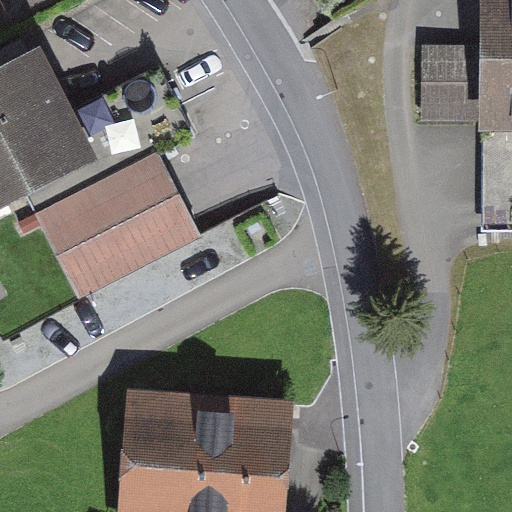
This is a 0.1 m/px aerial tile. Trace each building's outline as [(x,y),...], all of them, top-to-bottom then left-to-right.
[(511,0),(486,0),(488,229),(511,229),(511,0)] [(34,60),(0,77),(0,198),(83,155),(34,60)] [(476,65),(415,63),(413,136),(474,137),(476,65)] [(156,163),(48,215),(83,286),(191,234),(156,163)] [(272,511),(279,411),(138,401),(129,511),(272,511)]
